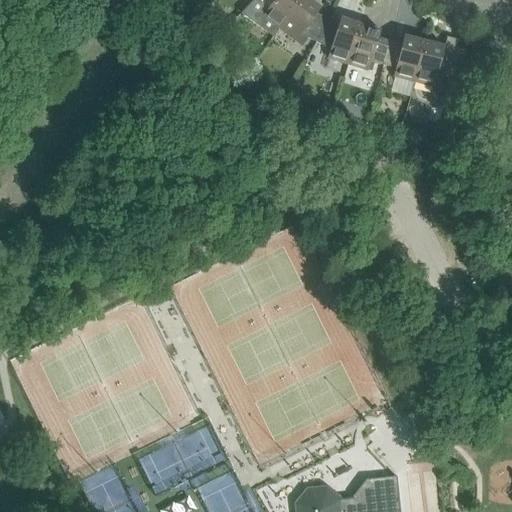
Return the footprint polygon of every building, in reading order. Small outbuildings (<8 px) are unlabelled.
[(273,37),(279,29),(301,0),(253,0),(241,13),(273,37)] [(316,42),(328,19),(317,14),(321,8),(310,0),(301,0),(279,29),(296,42),(301,35),(308,38),(316,42)] [(221,12),(214,17),(220,27),(228,22),(221,12)] [(348,65),(361,25),(341,18),(339,25),(328,19),(316,42),(331,50),(328,58),(348,65)] [(383,66),(390,40),(379,38),(381,31),(361,25),(348,65),(368,71),(371,63),(383,66)] [(230,28),(225,33),(230,38),(235,33),(230,28)] [(301,35),(296,42),(302,46),(308,38),(301,35)] [(414,82),(425,42),(404,36),(402,43),(390,40),(383,66),(396,68),(394,77),(414,82)] [(425,42),(414,82),(434,87),(433,91),(434,95),(438,98),(442,99),(447,98),(450,94),(453,83),(449,82),(454,60),(458,46),(459,40),(447,37),(444,47),(425,42)] [(458,46),(454,60),(462,62),(466,48),(458,46)] [(105,330),(109,340),(137,330),(129,311),(121,314),(124,323),(113,327),(107,310),(97,314),(103,330),(105,330)] [(280,440),(260,384),(236,393),(256,448),(280,440)] [(387,480),(374,470),(353,497),(353,503),(342,504),(342,500),(327,487),(308,490),(303,496),(301,499),(296,499),(297,504),(297,511),(382,511),(390,502),(387,480)]
